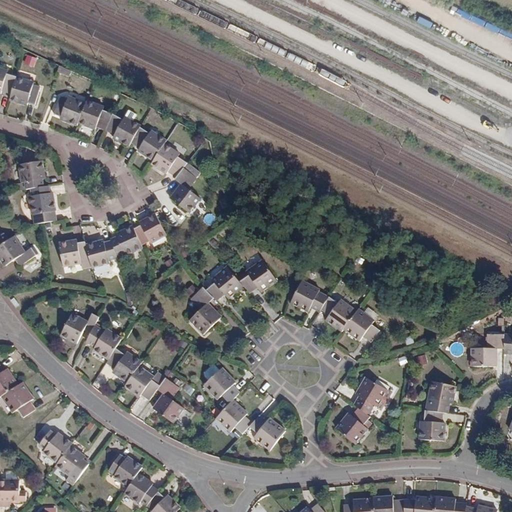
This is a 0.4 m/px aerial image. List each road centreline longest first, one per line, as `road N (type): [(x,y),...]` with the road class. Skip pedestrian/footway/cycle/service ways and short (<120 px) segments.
road 1 (residential): [(18,335),(100,411),(181,457)]
road 2 (residential): [(317,473),(303,394),(279,345),(251,313)]
road 3 (residential): [(81,155),(120,175),(133,203),(105,215),(80,213),(69,181)]
road 4 (residential): [(317,473),(468,471)]
